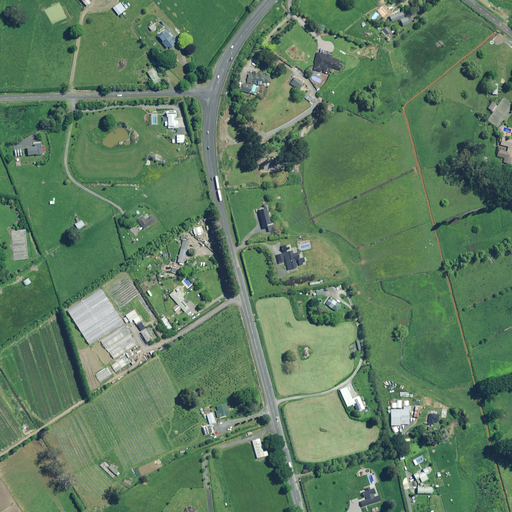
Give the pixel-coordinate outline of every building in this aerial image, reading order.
[(125,10),(120,2),(112,8),(118,15),(125,10)] [(404,17),(402,12),(389,17),(391,22),(399,19),(402,26),(409,24),(406,17),(404,18),(404,17)] [(176,41),(173,38),(169,33),(168,34),(165,30),(157,36),(163,43),(162,43),(166,49),(169,46),(170,48),(174,46),(172,44),(176,41)] [(321,72),(322,70),(323,70),(322,72),(329,74),(330,68),(341,70),(342,64),(338,63),(339,60),(330,58),(331,55),(326,54),(326,55),(317,52),(315,62),(314,65),(315,65),(313,70),(321,72)] [(160,81),(153,68),(147,71),(153,84),(160,81)] [(252,82),(268,83),(268,78),(265,77),(265,75),(262,74),(262,73),(258,72),(258,74),(247,74),(247,83),(252,83),(252,82)] [(305,82),(296,75),(291,82),(297,86),(296,88),(299,90),(305,82)] [(252,86),(243,83),(240,91),(249,94),(252,86)] [(496,104),(492,101),(487,108),(491,111),(496,104)] [(171,126),(175,126),(175,125),(179,125),(179,120),(174,120),(175,117),(176,117),(176,111),(168,111),(165,111),(165,117),(165,121),(165,126),(167,126),(171,126)] [(511,135),(511,139),(509,138),(509,140),(502,138),(500,145),(508,147),(507,152),(498,149),(496,156),(504,158),(503,162),(509,164),(511,158),(511,156),(511,135)] [(41,149),(40,143),(34,144),(34,147),(27,147),(28,155),(37,154),(37,155),(42,155),(42,149),(41,149)] [(155,221),(152,216),(145,220),(143,216),(140,218),(137,220),(143,229),(155,221)] [(79,221),(77,222),(74,224),(77,229),(84,225),(81,220),(79,221)] [(28,259),(25,229),(11,231),(14,260),(28,259)] [(179,265),(183,266),(189,241),(183,239),(177,262),(179,263),(179,265)] [(284,262),(283,260),(284,260),(285,259),(288,270),(296,268),(294,260),(299,258),(297,253),(293,254),(292,251),(276,255),(278,264),(284,262)] [(181,294),(176,288),(173,290),(174,291),(169,295),(185,312),(189,308),(182,301),(184,299),(182,297),(184,295),(182,293),(181,294)] [(123,323),(100,289),(67,311),(89,345),(123,323)] [(341,305),(333,300),(328,306),(336,312),(341,305)] [(129,321),(130,323),(133,320),(136,324),(141,321),(134,309),(125,315),(126,317),(123,319),(126,323),(129,321)] [(130,334),(124,326),(100,341),(105,349),(130,334)] [(151,338),(145,329),(140,332),(146,341),(151,338)] [(136,344),(132,337),(109,352),(113,359),(136,344)] [(129,362),(125,356),(111,366),(115,372),(129,362)] [(111,374),(107,367),(95,375),(99,382),(111,374)] [(351,399),(346,387),(340,390),(347,407),(352,405),(350,399),(351,399)] [(359,397),(356,399),(352,400),(356,411),(361,409),(358,402),(361,401),(359,397)] [(228,413),(225,404),(216,406),(217,411),(215,411),(217,418),(227,415),(226,413),(228,413)] [(410,407),(403,407),(403,410),(391,410),(391,426),(400,426),(400,424),(409,424),(409,412),(415,412),(416,407),(410,407)] [(215,423),(212,413),(206,415),(209,424),(215,423)] [(439,415),(429,414),(428,424),(433,425),(433,422),(438,422),(439,415)] [(212,433),(210,426),(202,428),(204,435),(212,433)] [(257,459),(264,456),(268,455),(267,452),(263,453),(258,437),(251,439),(257,459)] [(114,468),(111,465),(108,468),(116,476),(120,473),(116,469),(118,468),(116,466),(114,468)] [(425,474),(428,472),(426,468),(422,470),(423,472),(418,474),(417,472),(413,475),(415,479),(418,477),(421,482),(427,479),(425,474)] [(133,480),(130,477),(127,481),(125,479),(121,483),(128,488),(133,480)]
